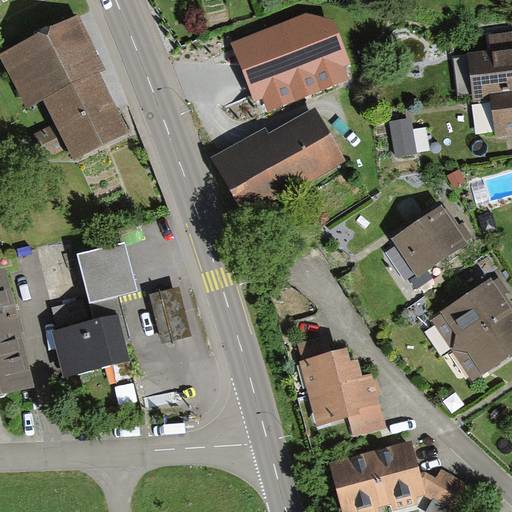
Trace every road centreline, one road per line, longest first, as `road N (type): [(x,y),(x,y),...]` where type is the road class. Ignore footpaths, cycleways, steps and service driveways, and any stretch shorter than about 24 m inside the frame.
road 1 (secondary): [(113,0),(160,105),(267,439)]
road 2 (residential): [(511,492),(412,397),(321,283)]
road 3 (residential): [(0,458),(267,439)]
